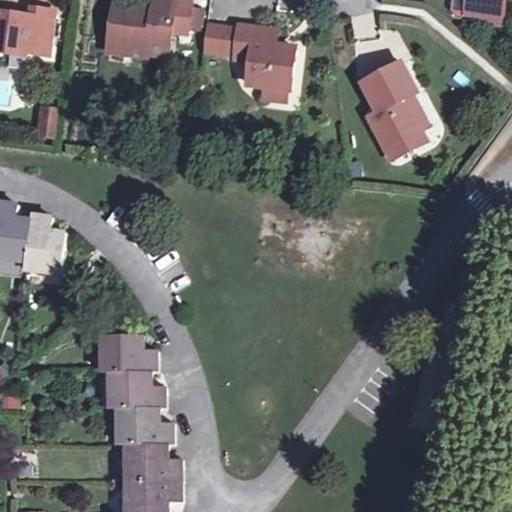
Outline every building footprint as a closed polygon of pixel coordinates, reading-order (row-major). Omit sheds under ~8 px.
[(190,21),(194,5),(192,2),(182,0),(154,0),(153,8),(113,2),(109,36),(149,41),(147,52),(173,55),(176,30),(189,32),(190,21)] [(474,0),(471,17),(488,19),(492,20),(508,11),(509,0),(474,0)] [(0,51),(30,55),(30,50),(50,52),(55,8),(36,4),(34,13),(0,8),(0,51)] [(205,8),(194,5),(190,21),(202,23),(205,8)] [(505,28),(508,11),(492,20),(488,19),(488,25),(505,28)] [(205,53),(235,58),(240,28),(209,23),(205,53)] [(266,84),(285,87),(291,88),(296,46),(277,43),(270,42),(271,28),(241,23),(240,28),(235,58),(253,61),(251,82),(266,84)] [(279,29),(271,28),(270,42),(277,43),(279,29)] [(146,58),(147,52),(149,41),(109,36),(107,52),(146,58)] [(414,108),(421,105),(425,103),(411,71),(365,89),(382,121),(375,125),(390,157),(429,140),(414,108)] [(284,101),(285,87),(266,84),(264,98),(284,101)] [(59,107),(42,105),(40,117),(58,119),(59,107)] [(436,137),(421,105),(414,108),(429,140),(436,137)] [(58,119),(40,117),(39,132),(56,134),(58,119)] [(433,149),(429,140),(390,157),(394,166),(433,149)] [(0,261),(35,266),(35,275),(68,278),(73,238),(61,235),(61,223),(52,221),(43,219),(40,227),(26,224),(26,211),(16,209),(4,207),(3,214),(0,213),(0,261)] [(181,511),(181,504),(181,490),(181,483),(181,474),(171,473),(170,456),(174,456),(174,446),(174,436),(163,436),(163,419),(165,419),(165,409),(164,398),(155,398),(153,384),(158,384),(158,374),(157,361),(144,361),(142,346),(105,346),(106,383),(109,383),(111,420),(117,419),(119,457),(124,456),(125,511),(181,511)]
